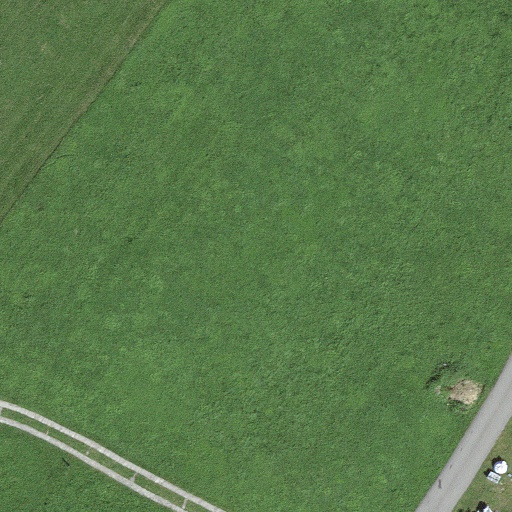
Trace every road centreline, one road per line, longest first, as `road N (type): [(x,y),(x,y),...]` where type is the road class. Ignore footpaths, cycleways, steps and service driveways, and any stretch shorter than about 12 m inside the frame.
road 1 (track): [(0,411),(198,511)]
road 2 (unclassified): [(511,385),(434,511)]
